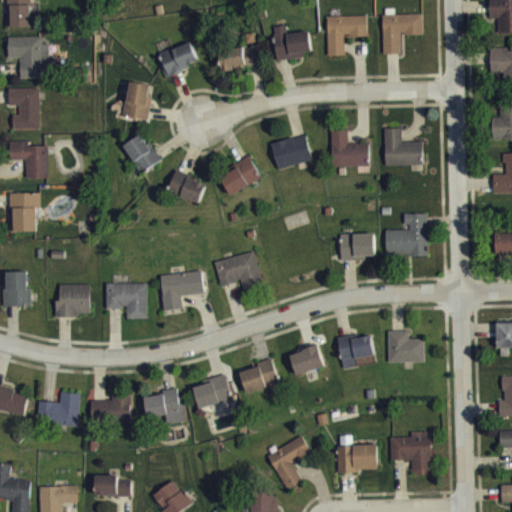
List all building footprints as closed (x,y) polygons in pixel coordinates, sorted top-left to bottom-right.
[(32,3),(8,3),(8,38),(31,38),(32,3)] [(511,7),(491,7),(491,29),(499,29),(499,44),(511,44),(511,7)] [(424,24),(384,26),(385,65),(402,65),(401,46),(424,45),(424,24)] [(369,47),(368,26),(329,27),(329,67),(346,66),(346,47),(369,47)] [(289,45),(287,36),(275,38),(280,71),(307,67),(306,63),(314,62),(311,42),(289,45)] [(42,47),(9,48),(9,69),(21,68),(21,89),(44,89),(43,73),(50,73),(50,55),(42,55),(42,47)] [(200,74),(192,53),(159,65),(167,86),(200,74)] [(511,96),(511,58),(492,59),(492,83),(504,83),(505,96),(511,96)] [(150,130),(153,95),(129,93),(126,127),(150,130)] [(14,139),(40,139),(40,98),(9,99),(9,116),(20,116),(21,125),(13,126),(14,139)] [(511,150),(511,114),(501,114),(501,128),(495,127),(495,150),(511,150)] [(424,152),(403,153),(403,139),(386,139),(387,176),(425,175),(424,152)] [(371,154),(350,154),(349,140),(333,140),(333,178),(371,177),(371,154)] [(124,157),(142,184),(162,171),(144,144),(124,157)] [(314,171),(307,145),(272,155),(280,181),(314,171)] [(49,156),(30,157),(30,151),(11,151),(11,171),(27,170),(27,189),(50,188),(49,156)] [(511,203),(511,195),(511,164),(505,164),(506,185),(494,185),(495,204),(511,203)] [(263,191),(252,168),(221,183),(231,205),(263,191)] [(208,193),(176,183),(169,203),(201,214),(208,193)] [(11,242),(38,242),(38,219),(42,219),(42,203),(11,204),(11,242)] [(387,239),(388,267),(429,266),(429,224),(405,224),(405,239),(387,239)] [(511,243),(496,244),(497,266),(511,265),(511,243)] [(343,245),(343,271),(367,271),(367,267),(377,266),(376,244),(343,245)] [(264,295),(256,262),(216,273),(223,297),(242,292),(245,300),(264,295)] [(162,285),(165,321),(184,319),(183,306),(206,304),(204,281),(162,285)] [(8,283),(8,301),(4,302),(5,318),(31,317),(30,282),(8,283)] [(148,294),(108,294),(107,319),(127,320),(127,329),(148,329),(148,294)] [(91,295),(58,295),(58,328),(79,328),(79,324),(91,324),(91,295)] [(511,333),(498,333),(498,359),(511,359),(511,333)] [(426,373),(426,350),(410,350),(410,342),(390,342),(390,373),(426,373)] [(376,365),(372,343),(339,350),(345,380),(359,377),(357,368),(376,365)] [(292,364),(297,386),(326,379),(321,357),(292,364)] [(280,395),(273,369),(258,374),(259,378),(241,383),(248,405),(280,395)] [(234,410),(227,387),(194,396),(201,419),(234,410)] [(511,427),(511,387),(504,387),(505,410),(501,411),(501,428),(511,427)] [(0,421),(25,426),(29,404),(0,398),(0,421)] [(145,408),(148,429),(167,426),(168,435),(187,432),(185,414),(180,415),(178,399),(164,401),(164,405),(145,408)] [(81,404),(61,403),(61,413),(40,412),(39,435),(80,437),(81,404)] [(92,411),(92,433),(132,433),(131,406),(113,406),(113,411),(92,411)] [(511,441),(501,441),(501,458),(511,458),(511,441)] [(413,482),(434,481),(433,442),(412,443),(412,447),(392,448),(392,471),(413,471),(413,482)] [(269,466),(289,500),(304,492),(295,475),(314,465),(304,447),(269,466)] [(30,511),(31,491),(11,490),(11,475),(0,474),(0,510),(13,511),(30,511)] [(119,492),(119,486),(96,486),(96,506),(133,506),(132,491),(119,492)] [(192,511),(175,490),(153,507),(156,511),(192,511)] [(511,511),(511,495),(502,495),(502,511),(511,511)] [(78,511),(78,496),(40,497),(40,511),(78,511)]
